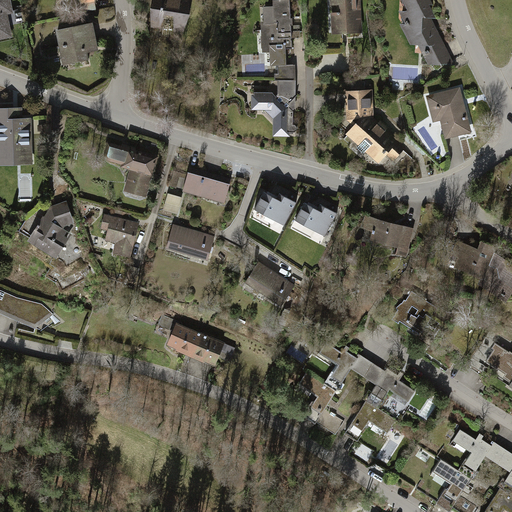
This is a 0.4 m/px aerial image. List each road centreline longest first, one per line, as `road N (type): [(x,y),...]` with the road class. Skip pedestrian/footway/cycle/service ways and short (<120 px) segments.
road 1 (residential): [(414,511),(235,401),(176,377),(0,342)]
road 2 (residential): [(116,117),(384,197),(443,194)]
road 3 (residential): [(363,333),(511,426)]
road 4 (residential): [(0,77),(116,117)]
